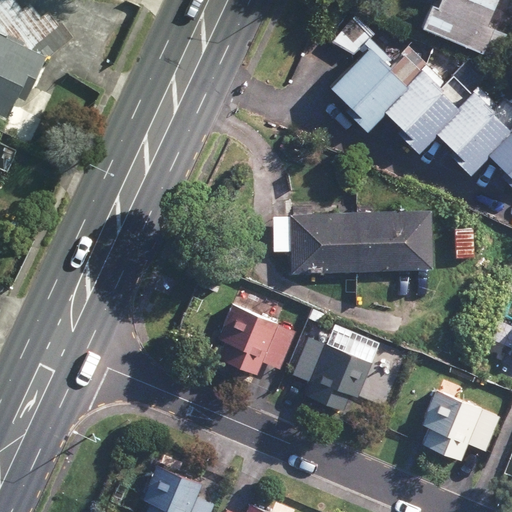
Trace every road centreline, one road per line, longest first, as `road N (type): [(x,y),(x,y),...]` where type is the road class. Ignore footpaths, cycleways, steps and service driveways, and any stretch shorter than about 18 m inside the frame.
road 1 (residential): [(449,511),(57,344)]
road 2 (primary): [(57,344),(226,0)]
road 3 (primary): [(0,466),(57,344)]
